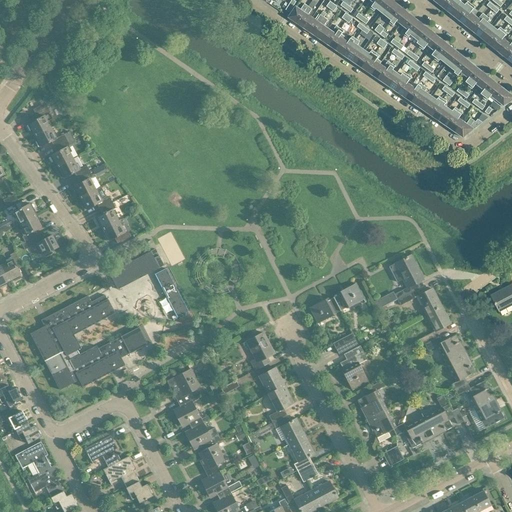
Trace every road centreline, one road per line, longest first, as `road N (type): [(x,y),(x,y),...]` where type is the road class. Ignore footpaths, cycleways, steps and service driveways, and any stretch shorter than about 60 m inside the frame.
road 1 (unclassified): [(248,0),(464,148),(511,113)]
road 2 (unclassified): [(0,310),(94,258),(0,128)]
road 3 (residential): [(377,511),(288,326)]
road 4 (residential): [(182,511),(123,404),(51,430)]
road 5 (residential): [(511,393),(461,293),(511,255)]
road 6 (residential): [(511,82),(410,0)]
road 7 (tertiary): [(0,103),(72,0)]
